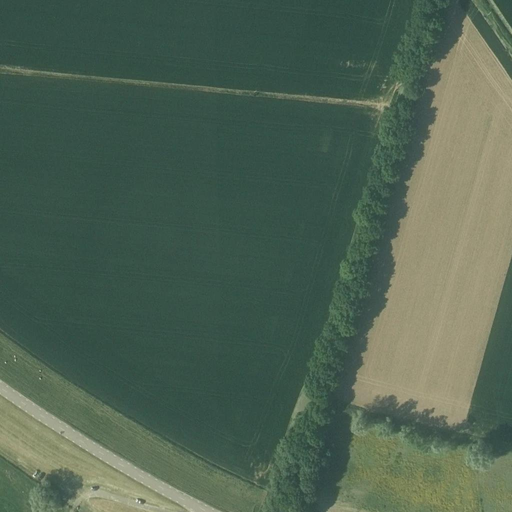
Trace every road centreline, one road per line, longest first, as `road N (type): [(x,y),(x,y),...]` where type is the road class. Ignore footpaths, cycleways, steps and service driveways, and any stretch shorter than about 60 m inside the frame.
road 1 (track): [(431,0),(285,511)]
road 2 (unclassified): [(206,511),(0,388)]
